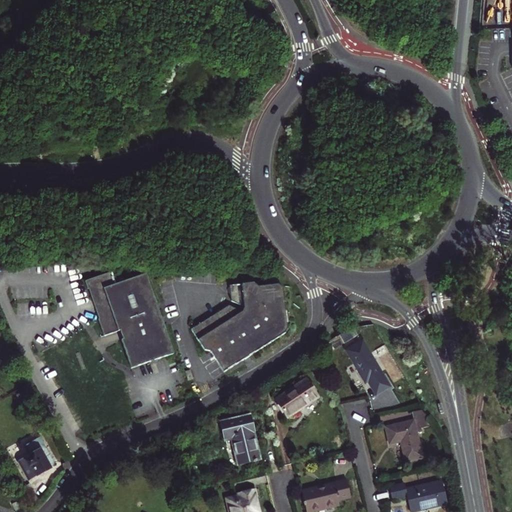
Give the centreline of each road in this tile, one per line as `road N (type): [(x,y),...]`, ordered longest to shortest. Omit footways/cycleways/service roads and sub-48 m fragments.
road 1 (residential): [(303,344),(213,399),(104,444),(43,511)]
road 2 (trunk): [(0,176),(103,168),(191,141),(215,145),(258,181)]
road 3 (secondary): [(459,422),(453,356),(431,289),(435,254)]
road 4 (secondary): [(373,280),(417,325),(459,422)]
road 5 (motorway): [(459,123),(463,0)]
